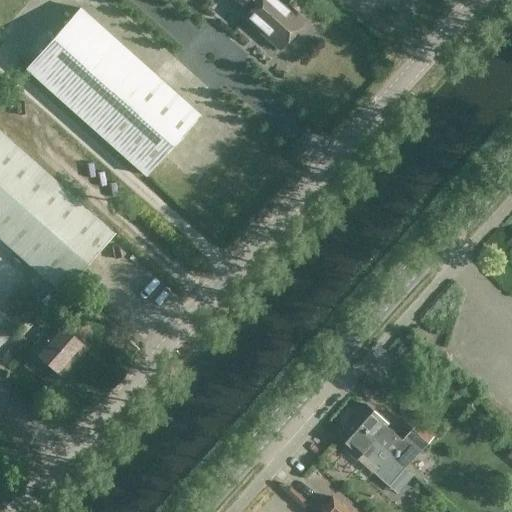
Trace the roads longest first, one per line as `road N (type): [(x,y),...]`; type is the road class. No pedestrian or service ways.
road 1 (unclassified): [(10,511),(468,0)]
road 2 (tertiary): [(190,511),(511,152)]
road 3 (track): [(0,64),(228,268)]
